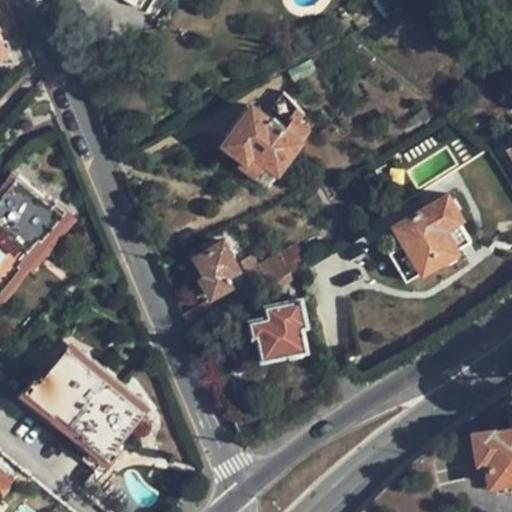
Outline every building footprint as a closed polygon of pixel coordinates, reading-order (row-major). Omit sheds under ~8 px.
[(0,56),(9,53),(0,32),(0,56)] [(317,70),(310,58),(289,70),(296,81),(317,70)] [(249,156),(243,165),(268,182),(310,126),(301,119),(305,113),(282,92),(270,106),(286,118),(283,123),(276,118),(274,120),(254,106),(228,140),(249,156)] [(509,149),(503,139),(489,147),(496,158),(509,149)] [(261,191),(268,182),(243,165),(238,173),(261,191)] [(64,211),(16,173),(0,194),(0,288),(1,289),(21,264),(18,261),(38,235),(42,238),(64,211)] [(403,243),(384,213),(375,218),(389,252),(407,279),(458,249),(456,247),(444,225),(457,217),(460,215),(446,193),(397,223),(407,240),(403,243)] [(355,207),(360,218),(370,212),(364,201),(355,207)] [(470,239),(457,217),(444,225),(456,247),(470,239)] [(247,300),(270,285),(258,264),(252,253),(237,260),(226,240),(198,255),(208,272),(202,276),(213,295),(233,283),(229,275),(241,269),(249,282),(239,288),(247,300)] [(270,285),(307,262),(296,242),(258,264),(270,285)] [(192,258),(202,276),(208,272),(198,255),(192,258)] [(302,298),(266,304),(269,315),(252,318),(254,333),(260,333),(264,356),(307,348),(303,324),(307,323),(302,298)] [(181,314),(191,336),(218,319),(208,300),(181,314)] [(67,346),(31,390),(56,412),(59,408),(84,428),(81,433),(107,454),(144,408),(67,346)] [(257,396),(232,410),(238,429),(266,414),(257,396)] [(511,429),(500,431),(499,430),(478,433),(483,459),(489,458),(494,481),(511,478),(511,429)] [(0,487),(9,476),(0,468),(0,487)]
